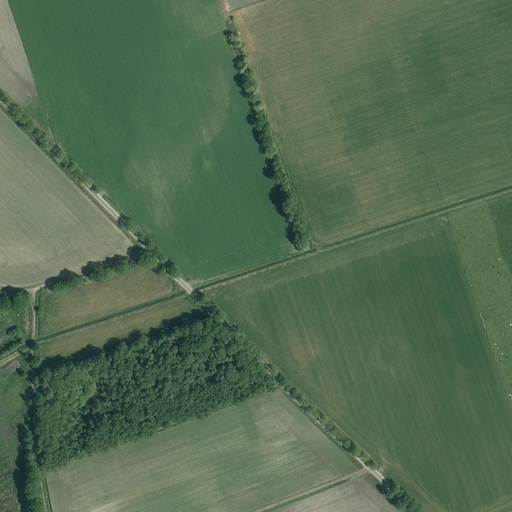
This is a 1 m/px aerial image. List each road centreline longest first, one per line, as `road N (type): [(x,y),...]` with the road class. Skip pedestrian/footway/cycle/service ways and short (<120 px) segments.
road 1 (unclassified): [(416,511),(0,98)]
road 2 (track): [(46,511),(33,417),(34,289)]
road 3 (track): [(151,252),(34,289)]
road 4 (track): [(256,511),(369,468)]
